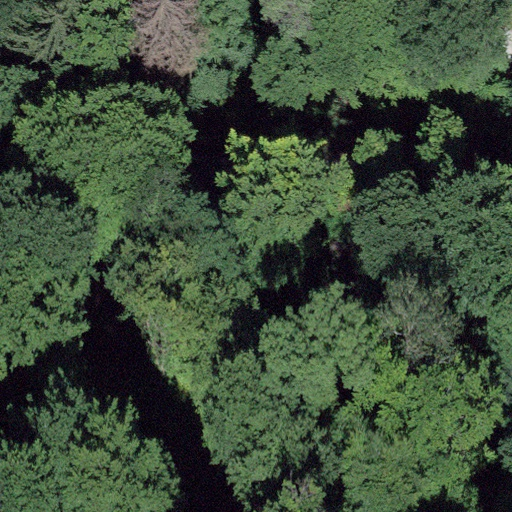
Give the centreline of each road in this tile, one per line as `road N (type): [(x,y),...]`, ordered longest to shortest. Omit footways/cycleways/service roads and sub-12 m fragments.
road 1 (track): [(511,184),(0,154)]
road 2 (track): [(401,0),(511,49)]
